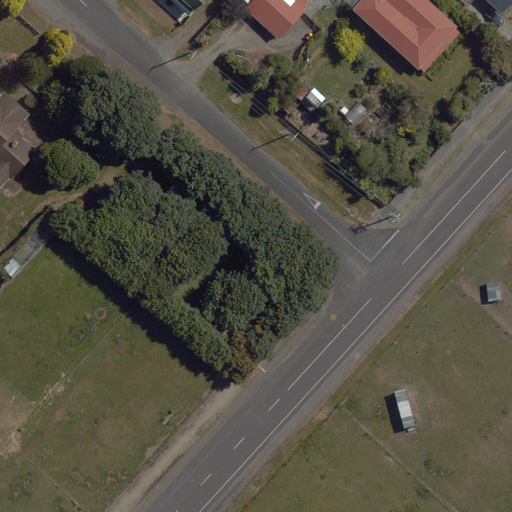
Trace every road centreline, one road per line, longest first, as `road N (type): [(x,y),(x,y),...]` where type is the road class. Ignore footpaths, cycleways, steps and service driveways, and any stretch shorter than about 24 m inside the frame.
road 1 (residential): [(80,0),(390,277)]
road 2 (residential): [(176,511),(390,277)]
road 3 (residential): [(390,277),(511,145)]
